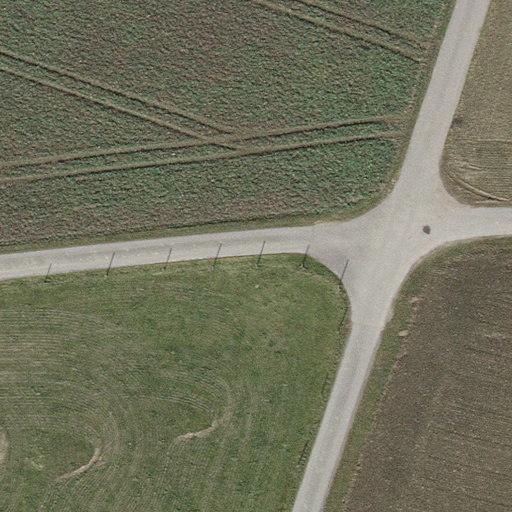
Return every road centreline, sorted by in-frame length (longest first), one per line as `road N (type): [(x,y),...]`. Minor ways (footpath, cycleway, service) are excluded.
road 1 (track): [(481,0),(312,511)]
road 2 (track): [(404,231),(0,270)]
